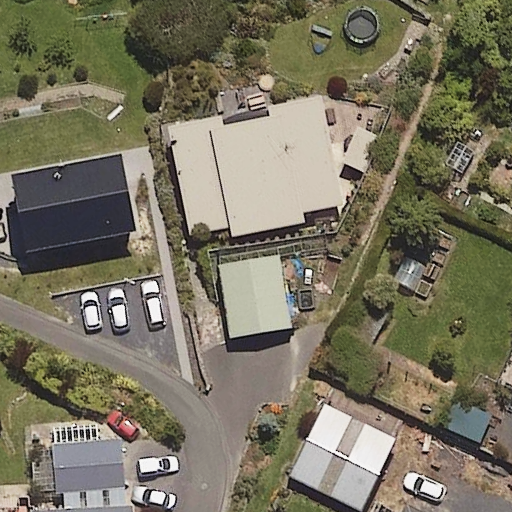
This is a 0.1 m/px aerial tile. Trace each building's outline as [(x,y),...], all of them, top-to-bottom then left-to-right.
[(302,212),(342,205),(324,99),(271,108),(274,123),(225,132),(223,119),(172,128),(191,235),(231,228),(232,237),(304,224),(302,212)] [(33,257),(140,236),(125,162),(18,183),(33,257)] [(233,339),(291,332),(282,258),(223,266),(233,339)] [(482,446),(493,419),(460,404),(448,431),(482,446)] [(360,511),(365,511),(399,443),(328,409),(294,480),(360,511)] [(131,511),(123,442),(33,453),(39,507),(0,511),(131,511)]
